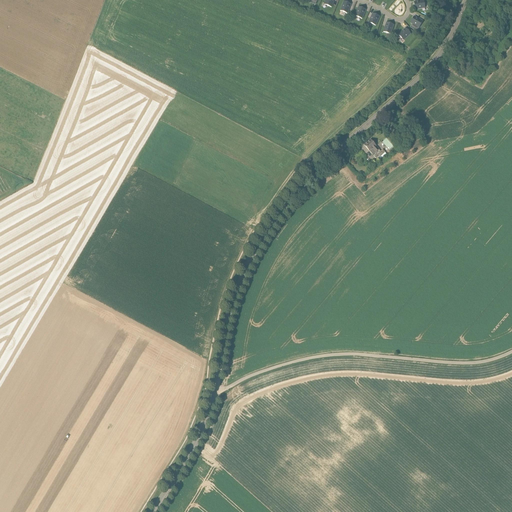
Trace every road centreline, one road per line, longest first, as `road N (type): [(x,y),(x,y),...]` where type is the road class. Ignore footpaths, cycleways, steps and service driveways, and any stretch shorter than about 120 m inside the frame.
road 1 (tertiary): [(214,390),(227,314),(265,231),(319,166),(425,72),(464,0)]
road 2 (unclassified): [(214,390),(325,355),(470,363),(511,351)]
road 3 (tertiary): [(152,511),(190,453),(214,390)]
